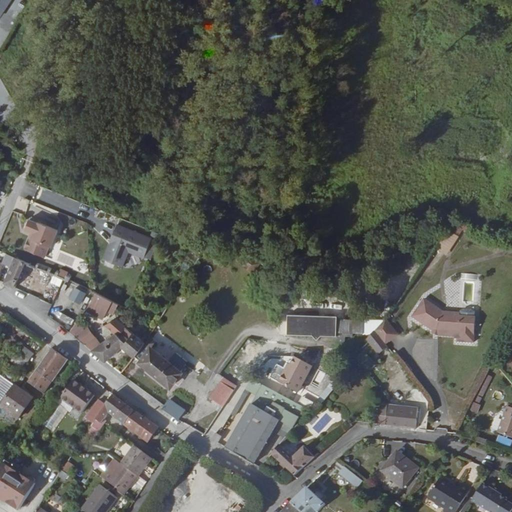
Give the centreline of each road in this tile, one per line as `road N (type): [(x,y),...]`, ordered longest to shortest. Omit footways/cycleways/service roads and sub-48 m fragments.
road 1 (residential): [(0,299),(159,417),(288,493)]
road 2 (residential): [(288,493),(358,432),(454,446)]
